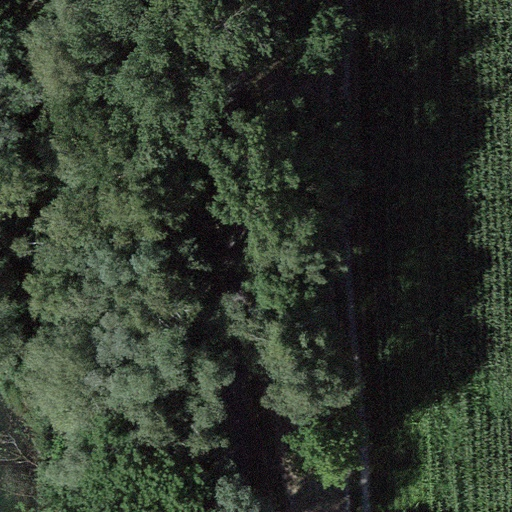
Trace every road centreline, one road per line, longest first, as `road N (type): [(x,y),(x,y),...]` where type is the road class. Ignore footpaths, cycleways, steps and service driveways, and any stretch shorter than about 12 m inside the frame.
road 1 (track): [(365,511),(355,0)]
road 2 (track): [(238,302),(149,0)]
road 3 (track): [(239,371),(299,511)]
